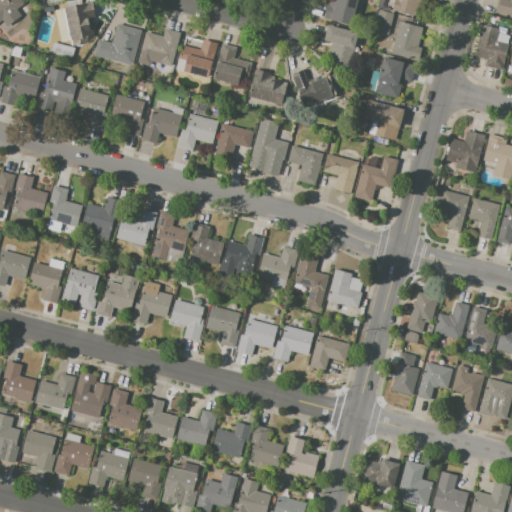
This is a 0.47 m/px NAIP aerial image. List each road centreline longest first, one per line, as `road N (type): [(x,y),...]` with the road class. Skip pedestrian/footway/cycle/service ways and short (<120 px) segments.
road 1 (residential): [(511,280),(0,136)]
road 2 (residential): [(511,456),(0,318)]
road 3 (tertiary): [(464,0),(330,511)]
road 4 (residential): [(171,0),(290,31)]
